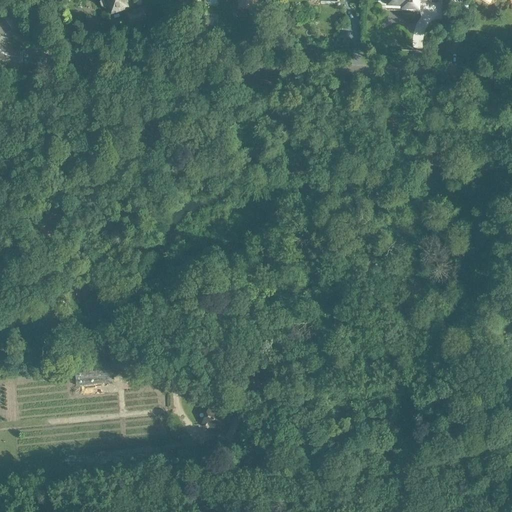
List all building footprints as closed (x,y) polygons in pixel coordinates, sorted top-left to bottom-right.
[(100,0),(100,2),(102,6),(105,8),(109,7),(111,14),(125,9),(130,23),(146,18),(142,7),(131,11),(126,0),(100,0)] [(235,0),(236,1),(238,1),(238,7),(253,8),(253,12),(258,12),(258,1),(265,1),(265,0),(235,0)] [(112,370),(76,372),(77,385),(113,383),(112,370)] [(218,430),(226,412),(210,405),(202,423),(204,424),(203,425),(207,427),(208,426),(218,430)] [(235,443),(243,424),(234,420),(226,438),(235,443)] [(154,459),(154,463),(213,460),(212,449),(181,451),(182,456),(161,457),(161,459),(154,459)]
